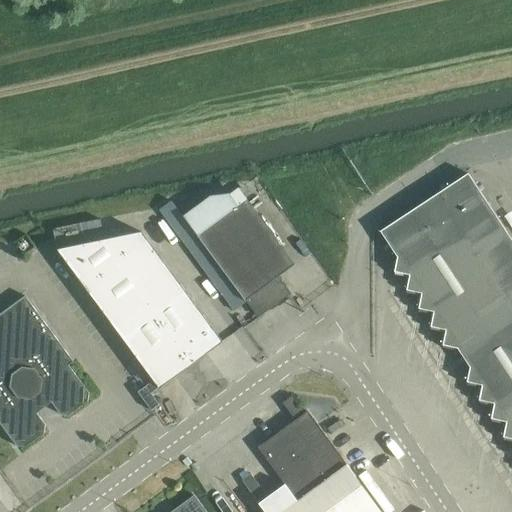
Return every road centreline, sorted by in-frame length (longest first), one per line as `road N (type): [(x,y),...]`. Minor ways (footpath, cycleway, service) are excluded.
road 1 (unclassified): [(447,511),(354,371),(325,351),(285,361),(80,511)]
road 2 (track): [(0,93),(423,0)]
road 3 (unknown): [(342,357),(351,340),(359,224),(370,206),(411,173),(479,141)]
